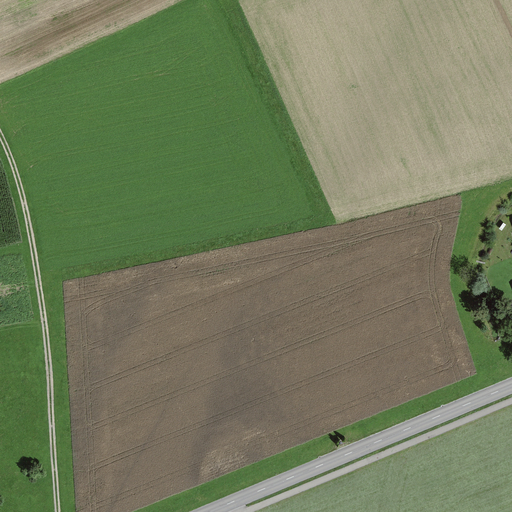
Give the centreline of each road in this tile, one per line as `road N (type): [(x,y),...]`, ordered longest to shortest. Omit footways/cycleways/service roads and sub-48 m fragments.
road 1 (track): [(57,511),(44,318),(24,200),(0,133)]
road 2 (secondary): [(511,385),(230,503)]
